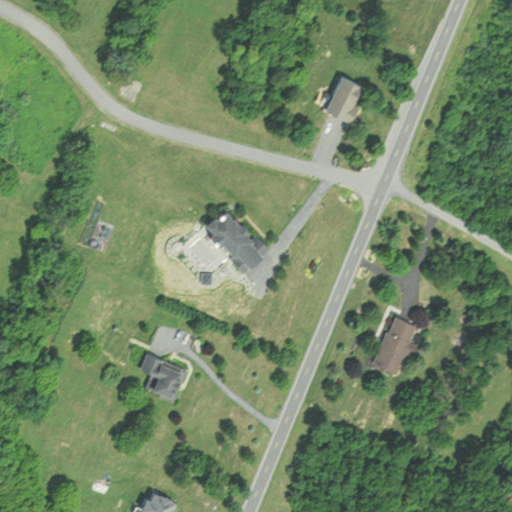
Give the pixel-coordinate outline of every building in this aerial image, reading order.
[(364,82),(334,72),(321,109),(352,120),(364,82)] [(266,246),(257,236),(252,240),(216,202),(195,222),(241,270),(266,246)] [(413,323),(390,314),(371,363),(393,372),(413,323)] [(138,368),(151,374),(145,388),(171,399),(185,367),(146,350),(138,368)] [(170,511),(175,500),(143,487),(132,511),(170,511)]
